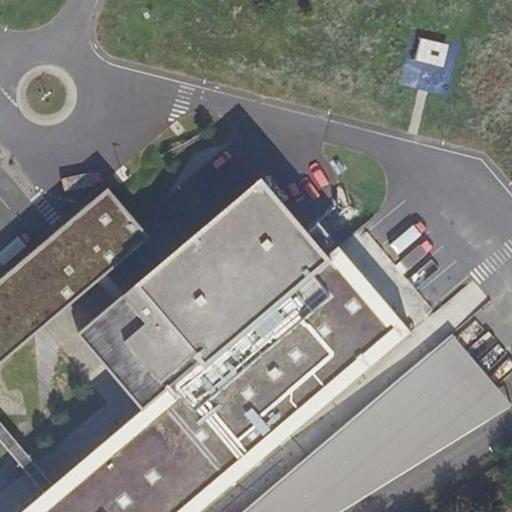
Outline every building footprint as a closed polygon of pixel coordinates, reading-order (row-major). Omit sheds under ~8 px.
[(420,54),(406,51),(399,86),(445,95),(455,46),(423,40),(420,54)] [(75,198),(0,265),(0,352),(65,294),(82,314),(46,346),(112,421),(50,477),(40,486),(9,511),(181,511),(380,336),(304,249),(293,258),(228,184),(92,305),(74,285),(117,247),(75,198)] [(397,356),(456,425),(481,409),(420,337),(397,356)] [(324,511),(456,425),(397,356),(222,511),(324,511)] [(50,477),(0,421),(0,440),(40,486),(50,477)]
